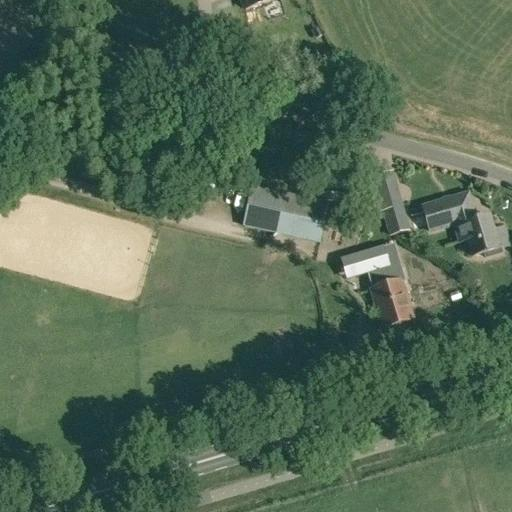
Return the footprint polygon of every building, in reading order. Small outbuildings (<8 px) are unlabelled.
[(240,0),(244,10),(277,0),(240,0)] [(390,235),(408,230),(391,172),(368,178),(378,212),(383,210),(390,235)] [(319,244),(328,203),(253,187),(244,227),(319,244)] [(455,227),(475,221),(467,194),(420,208),(427,235),(455,227)] [(489,218),(475,221),(455,227),(460,243),(468,240),(473,257),(479,255),(480,260),(499,255),(489,218)] [(382,328),(412,319),(401,281),(371,290),(382,328)]
